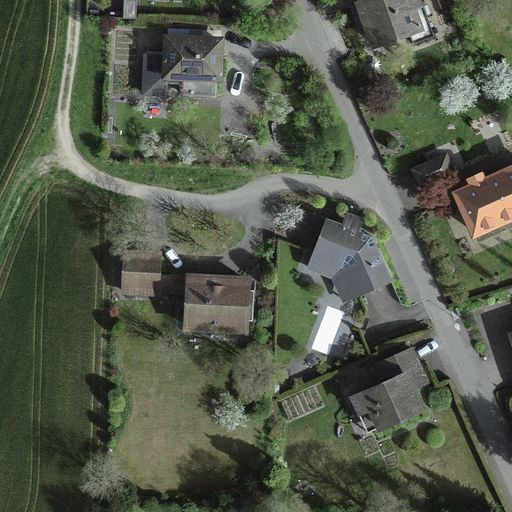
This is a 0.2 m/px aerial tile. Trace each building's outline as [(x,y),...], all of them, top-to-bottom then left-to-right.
[(137,0),(124,0),(123,18),(136,18),(137,0)] [(418,0),(370,0),(360,4),(363,10),(355,13),(360,26),(368,23),(375,44),(409,31),(414,43),(434,36),(422,2),(419,3),(418,0)] [(166,94),(166,75),(184,76),(184,94),(215,95),(216,78),(219,78),(221,40),(168,38),(167,57),(146,56),(145,93),(166,94)] [(446,156),(415,169),(422,186),(453,173),(446,156)] [(511,168),(507,171),(485,180),(482,173),(461,182),(464,190),(457,193),(475,232),(511,215),(511,168)] [(338,271),(349,275),(358,296),(392,280),(372,236),(326,218),(313,253),(333,260),(338,271)] [(125,253),(123,291),(136,291),(158,292),(159,277),(159,276),(160,255),(138,253),(125,253)] [(249,281),(188,278),(188,279),(186,325),(246,329),(249,281)] [(377,365),(385,383),(353,397),(360,412),(371,406),(380,427),(420,408),(409,382),(424,375),(412,347),(386,359),(387,360),(377,365)]
